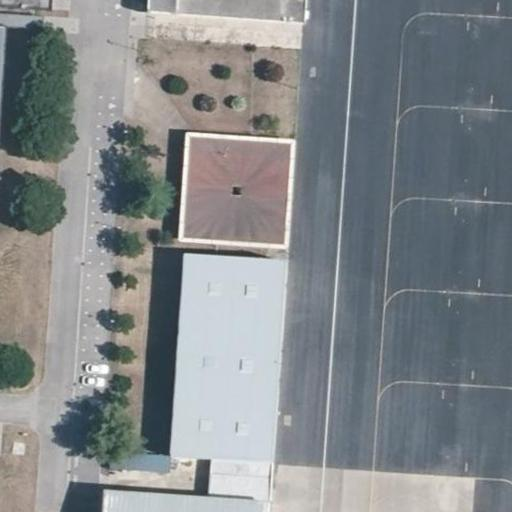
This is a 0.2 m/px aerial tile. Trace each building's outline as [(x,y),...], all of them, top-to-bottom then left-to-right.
[(0,0),(0,7),(52,11),(52,0),(0,0)] [(152,0),(151,14),(303,24),(305,0),(152,0)] [(0,26),(6,26),(52,30),(52,11),(0,7),(0,26)] [(294,143),(190,135),(181,242),(219,245),(285,251),(294,143)] [(188,258),(175,455),(214,457),(275,461),(288,265),(217,260),(188,258)] [(106,493),(105,511),(271,511),(275,461),(214,457),(211,499),(106,493)]
